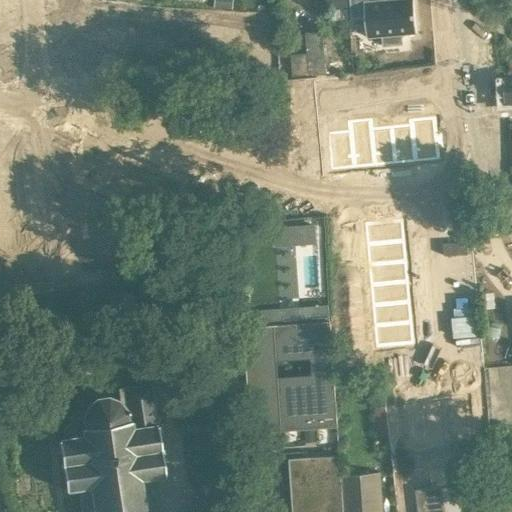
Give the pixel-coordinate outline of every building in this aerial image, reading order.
[(0,0),(0,13),(9,13),(8,0),(0,0)] [(233,0),(215,0),(214,9),(233,10),(233,0)] [(350,0),(352,17),(365,16),(367,37),(382,36),(383,45),(401,44),(400,34),(416,33),(413,0),(350,0)] [(54,2),(53,11),(67,13),(68,4),(54,2)] [(83,6),(82,15),(95,16),(96,8),(83,6)] [(302,9),(303,29),(320,28),(318,7),(302,9)] [(96,8),(95,16),(109,18),(110,9),(96,8)] [(163,8),(162,17),(176,18),(177,10),(163,8)] [(177,10),(176,18),(190,20),(191,11),(177,10)] [(123,11),(122,19),(136,21),(137,12),(123,11)] [(137,12),(136,21),(149,23),(150,14),(137,12)] [(0,54),(4,54),(2,28),(11,27),(9,13),(0,13),(0,54)] [(306,51),(277,55),(279,81),(326,75),(322,31),(305,32),(306,51)] [(198,36),(177,37),(179,74),(200,73),(198,36)] [(177,37),(157,38),(159,75),(179,74),(177,37)] [(49,38),(36,38),(37,64),(50,63),(49,38)] [(157,38),(137,39),(139,76),(159,75),(157,38)] [(137,39),(117,40),(119,77),(139,76),(137,39)] [(117,40),(96,41),(98,78),(119,77),(117,40)] [(96,41),(76,42),(78,79),(98,78),(96,41)] [(76,42),(55,43),(57,80),(78,79),(76,42)] [(418,78),(405,79),(406,88),(419,86),(418,78)] [(405,79),(391,80),(392,89),(406,88),(405,79)] [(327,81),(313,82),(314,91),(327,89),(327,81)] [(378,82),(365,83),(366,92),(379,90),(378,82)] [(365,83),(351,84),(352,93),(366,92),(365,83)] [(433,126),(410,128),(414,166),(437,163),(436,152),(441,151),(439,137),(435,138),(433,126)] [(410,128),(390,130),(394,168),(414,166),(410,128)] [(390,130),(370,132),(374,170),(394,168),(390,130)] [(370,132),(350,134),(354,172),(374,170),(370,132)] [(15,133),(0,134),(0,163),(19,161),(15,133)] [(350,134),(326,137),(330,174),(354,172),(350,134)] [(83,161),(77,177),(99,185),(113,151),(91,142),(83,161)] [(302,153),(308,166),(314,164),(309,150),(302,153)] [(113,151),(99,185),(118,193),(131,158),(113,151)] [(60,152),(50,176),(62,181),(71,157),(60,152)] [(71,157),(62,181),(74,185),(77,177),(83,161),(71,157)] [(131,158),(118,193),(137,200),(150,165),(131,158)] [(19,161),(0,163),(0,191),(5,191),(7,203),(33,200),(31,187),(22,188),(19,161)] [(150,165),(137,200),(155,207),(169,173),(150,165)] [(169,173),(155,207),(177,216),(181,205),(186,207),(191,194),(187,192),(191,181),(169,173)] [(8,216),(0,216),(0,245),(28,242),(25,215),(34,214),(33,200),(7,203),(8,216)] [(115,222),(106,223),(108,236),(116,235),(115,222)] [(401,223),(364,226),(366,247),(403,244),(401,223)] [(316,243),(315,225),(300,226),(301,244),(316,243)] [(469,232),(471,251),(481,250),(481,244),(483,243),(481,231),(469,232)] [(341,236),(332,236),(333,250),(342,249),(341,236)] [(160,240),(148,247),(153,255),(164,248),(160,240)] [(28,242),(0,245),(0,273),(17,272),(18,285),(44,282),(43,267),(31,269),(28,242)] [(403,244),(366,247),(368,267),(405,264),(403,244)] [(148,247),(136,254),(141,262),(153,255),(148,247)] [(342,249),(333,250),(334,263),(342,263),(342,249)] [(104,264),(91,267),(93,275),(106,273),(104,264)] [(405,264),(368,267),(369,287),(406,284),(405,264)] [(343,276),(334,276),(335,290),(344,289),(343,276)] [(406,284),(369,287),(371,307),(408,304),(406,284)] [(344,289),(335,290),(336,303),(344,303),(344,289)] [(408,304),(371,307),(373,327),(410,324),(408,304)] [(345,316),(336,317),(337,330),(346,330),(345,316)] [(243,327),(250,432),(337,426),(330,320),(243,327)] [(410,324),(373,327),(375,348),(412,345),(410,324)] [(346,330),(337,330),(338,344),(347,343),(346,330)] [(120,401),(108,396),(96,398),(86,405),(83,414),(76,411),(70,416),(71,421),(62,428),(64,438),(57,439),(64,490),(66,490),(78,488),(81,511),(156,511),(152,480),(161,479),(160,476),(165,475),(150,384),(119,390),(120,401)] [(445,436),(467,434),(468,446),(482,445),(480,419),(467,420),(465,397),(442,399),(445,436)] [(425,438),(445,436),(442,399),(422,401),(425,438)] [(404,452),(403,440),(425,438),(422,401),(398,403),(400,426),(388,427),(390,453),(404,452)] [(343,511),(338,443),(314,445),(315,457),(288,459),(292,511),(343,511)] [(445,479),(445,471),(430,473),(431,481),(445,479)] [(341,475),(343,511),(382,511),(380,472),(341,475)] [(444,511),(441,486),(419,488),(420,511),(444,511)] [(218,511),(218,500),(195,501),(195,511),(218,511)]
